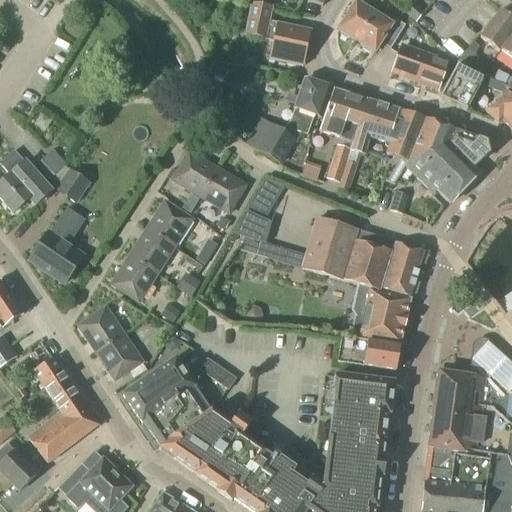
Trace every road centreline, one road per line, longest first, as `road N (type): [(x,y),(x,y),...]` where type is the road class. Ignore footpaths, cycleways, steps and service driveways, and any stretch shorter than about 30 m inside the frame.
road 1 (residential): [(339,0),(324,47),(338,74),(472,122),(511,152)]
road 2 (residential): [(218,511),(144,465),(59,334)]
road 3 (residential): [(59,334),(185,136)]
road 4 (residential): [(418,334),(403,415),(411,449),(404,511)]
